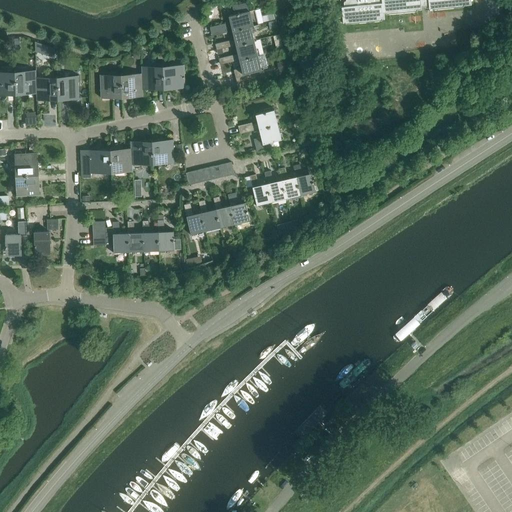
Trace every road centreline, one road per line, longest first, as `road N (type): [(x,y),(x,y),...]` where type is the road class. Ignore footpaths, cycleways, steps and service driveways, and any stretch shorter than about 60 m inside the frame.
road 1 (tertiary): [(188,346),(252,296),(511,133)]
road 2 (residential): [(271,511),(403,373),(511,280)]
road 3 (tertiary): [(31,511),(188,346)]
road 4 (residential): [(64,297),(70,132)]
road 5 (residential): [(70,132),(216,100)]
road 6 (residential): [(64,297),(146,308),(188,346)]
